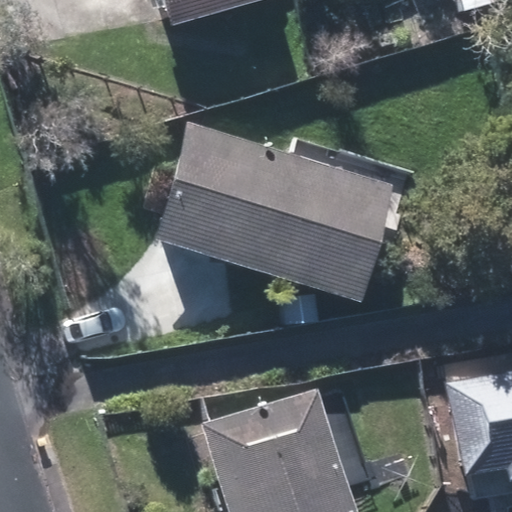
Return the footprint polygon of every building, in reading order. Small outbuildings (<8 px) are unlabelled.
[(130,0),(143,43),(254,13),(250,0),(130,0)] [(509,4),(508,0),(441,0),(447,21),(509,4)] [(374,197),(170,136),(134,256),(338,317),(374,197)] [(427,397),(440,491),(483,485),(485,494),(511,490),(511,357),(506,358),(510,386),(427,397)] [(330,511),(299,402),(184,434),(206,511),(330,511)]
